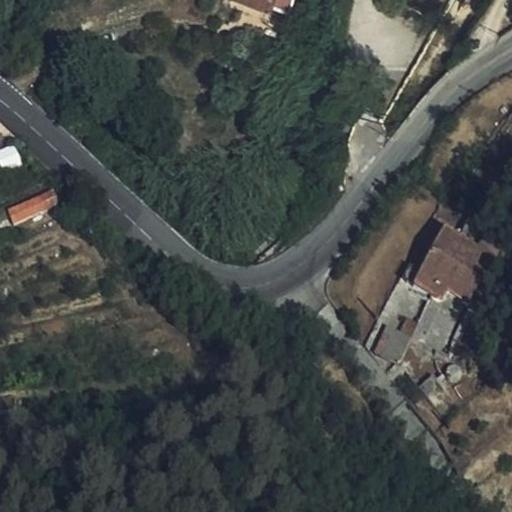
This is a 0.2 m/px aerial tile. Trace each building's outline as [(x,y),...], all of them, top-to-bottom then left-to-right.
[(249,0),(271,8),(286,13),(289,0),(249,0)] [(59,209),(53,198),(23,210),(27,221),(59,209)] [(445,302),(448,295),(468,305),(503,237),(487,229),(477,250),(472,248),(443,232),(420,275),(413,288),(432,299),(434,296),(445,302)] [(413,288),(420,275),(414,272),(407,284),(413,288)] [(368,320),(376,324),(386,304),(379,300),(368,320)] [(415,324),(406,320),(400,335),(399,338),(408,342),(415,324)] [(375,350),(381,355),(400,362),(408,342),(399,338),(400,335),(387,329),(375,350)] [(401,384),(408,391),(419,406),(428,398),(438,410),(452,398),(434,376),(420,387),(410,376),(403,382),(401,384)] [(108,390),(81,395),(81,407),(113,401),(108,390)]
